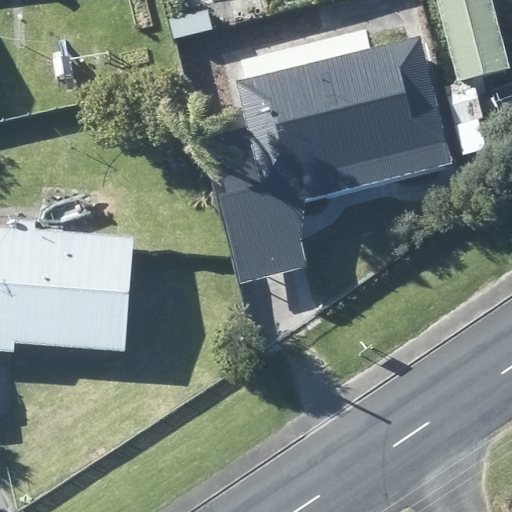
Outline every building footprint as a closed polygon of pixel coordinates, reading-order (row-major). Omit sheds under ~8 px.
[(229,32),(260,23),(253,0),(239,0),(223,5),(226,15),(229,32)] [(427,0),(452,89),(502,75),(481,0),(427,0)] [(299,206),(323,201),(443,173),(413,45),(228,89),(239,140),(206,147),(219,202),(214,203),(234,289),(248,286),(302,273),(294,241),(299,206)] [(441,104),(451,130),(471,123),(462,97),(441,104)] [(103,220),(93,218),(40,215),(37,240),(28,239),(28,229),(15,229),(10,229),(9,238),(0,236),(0,361),(7,362),(8,353),(10,353),(114,362),(124,247),(101,245),(103,220)]
